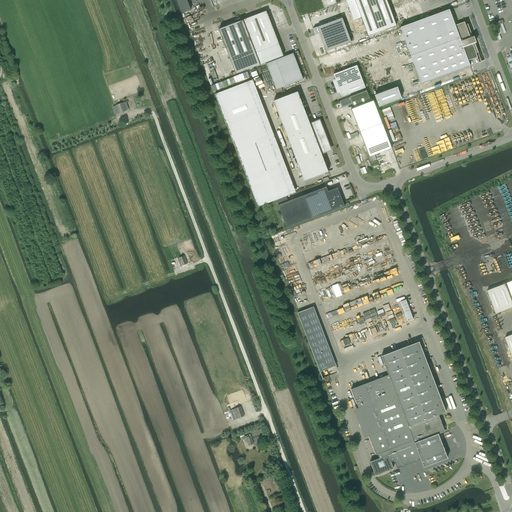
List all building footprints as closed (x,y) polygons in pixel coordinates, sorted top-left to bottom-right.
[(191,10),(186,0),(176,0),(182,14),(191,10)] [(346,0),(353,20),(361,17),(368,36),(396,26),(386,0),(346,0)] [(455,25),(449,9),(400,27),(421,84),(470,66),(468,61),(477,57),(476,54),(478,53),(474,43),(476,42),(473,37),(472,37),(472,35),(469,36),(464,22),(455,25)] [(242,20),(218,29),(236,74),(260,65),(283,56),(266,11),(242,20)] [(327,50),(351,42),(342,18),(312,28),(315,37),(321,35),(327,50)] [(341,96),(365,88),(356,65),(333,74),(335,79),(333,80),(338,92),(339,91),(341,96)] [(248,82),(215,94),(258,207),(275,200),(291,194),(248,82)] [(397,87),(374,95),(379,107),(401,99),(397,87)] [(340,100),(342,106),(351,103),(353,108),(370,102),(366,90),(340,100)] [(297,92),(273,101),(304,181),(328,172),(320,152),(328,149),(325,143),(327,143),(319,121),(310,125),(297,92)] [(118,113),(126,110),(123,102),(115,105),(118,113)] [(369,157),(391,148),(382,123),(359,131),(369,157)] [(328,191),(326,186),(277,205),(287,229),(344,207),(337,188),(328,191)] [(182,265),(187,263),(184,256),(179,258),(182,265)] [(511,302),(505,285),(487,292),(496,314),(511,307),(511,302)] [(407,326),(419,321),(406,286),(395,290),(407,326)] [(446,412),(419,341),(381,356),(388,375),(351,389),(376,455),(378,454),(379,458),(370,462),(375,475),(393,468),(390,462),(394,460),(397,468),(420,459),(423,467),(447,458),(438,434),(444,431),(438,415),(446,412)] [(234,420),(243,416),(240,407),(230,410),(234,420)]
